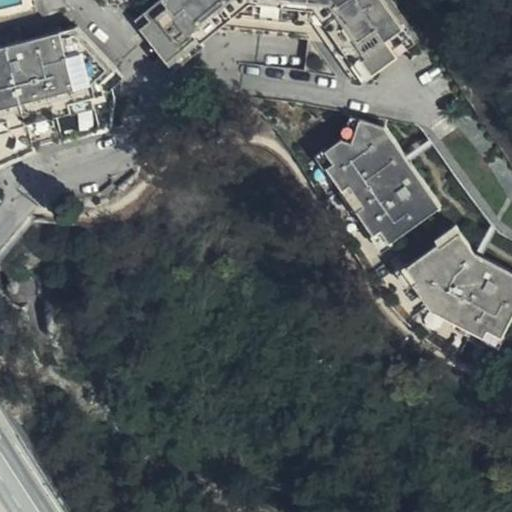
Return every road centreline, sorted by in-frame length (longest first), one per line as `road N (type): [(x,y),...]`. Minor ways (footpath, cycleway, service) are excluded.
road 1 (residential): [(511,362),(463,339),(359,254),(292,113),(215,91)]
road 2 (residential): [(215,91),(267,78),(362,94),(415,90)]
road 3 (residential): [(215,91),(92,162)]
